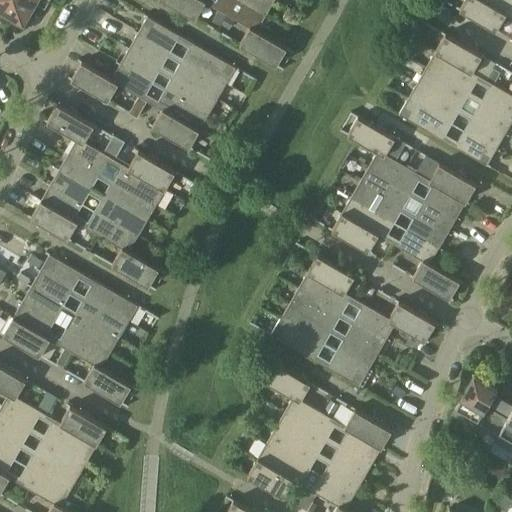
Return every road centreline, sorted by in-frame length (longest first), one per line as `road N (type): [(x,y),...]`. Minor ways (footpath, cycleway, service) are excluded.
road 1 (residential): [(400,511),(419,431),(462,316)]
road 2 (residential): [(200,169),(47,76)]
road 3 (residential): [(462,316),(308,231)]
road 4 (residential): [(116,414),(0,345)]
